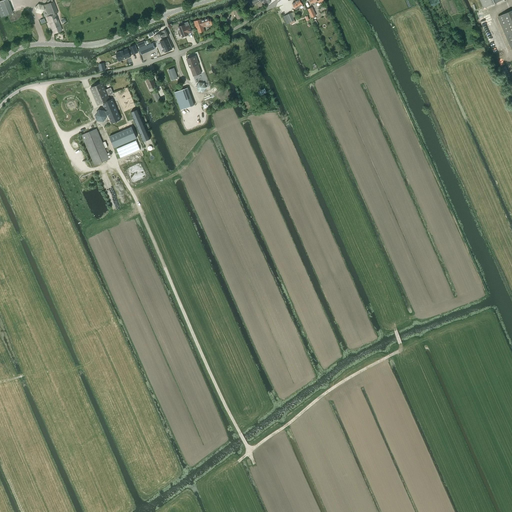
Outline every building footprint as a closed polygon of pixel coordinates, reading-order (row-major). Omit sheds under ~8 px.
[(53,34),(62,31),(55,14),(58,13),(53,2),(52,3),(51,0),(46,2),(47,4),(44,6),(48,17),(47,17),(53,34)] [(296,9),(302,5),(299,0),(297,0),(292,4),(296,9)] [(41,14),(45,10),(43,5),(38,4),(35,8),(36,13),(41,14)] [(316,15),(312,7),(307,9),(311,18),(316,15)] [(237,20),(242,17),(237,8),(233,10),(237,20)] [(511,49),(511,10),(498,17),(511,49)] [(291,13),(286,15),(283,17),(287,24),(290,23),(291,25),(295,23),(291,13)] [(200,21),(200,20),(194,22),(196,28),(197,27),(199,33),(204,31),(203,27),(212,24),(210,18),(208,19),(208,18),(200,21)] [(182,37),(188,35),(187,33),(191,32),(188,22),(183,24),(184,25),(178,27),(180,32),(178,33),(179,37),(181,36),(182,37)] [(157,41),(168,36),(166,30),(161,32),(161,33),(155,36),(157,41)] [(172,49),(167,39),(160,42),(162,48),(163,47),(165,53),(166,52),(169,52),(168,51),(172,49)] [(139,49),(146,46),(147,46),(144,41),(137,44),(139,49)] [(144,47),(139,49),(138,50),(141,55),(155,49),(153,43),(147,46),(146,46),(144,47)] [(134,44),(129,47),(130,50),(132,53),(132,54),(137,52),(134,44)] [(127,49),(115,53),(118,61),(130,56),(129,54),(132,53),(130,50),(128,51),(127,49)] [(198,65),(195,56),(187,59),(190,68),(193,76),(201,74),(198,65)] [(168,71),(172,80),(177,78),(174,68),(168,71)] [(152,88),(156,86),(152,77),(145,80),(149,89),(151,91),(153,90),(152,88)] [(203,93),(206,88),(204,83),(199,82),(196,87),(197,92),(203,93)] [(105,112),(107,115),(108,115),(111,123),(121,119),(112,99),(110,100),(108,95),(113,93),(111,88),(106,90),(102,83),(90,88),(98,105),(103,103),(106,111),(105,112)] [(188,88),(174,92),(181,110),(194,105),(188,88)] [(130,113),(143,142),(150,138),(138,109),(130,113)] [(107,116),(107,115),(105,112),(105,111),(99,110),(95,115),(98,120),(103,121),(107,116)] [(114,148),(136,139),(131,128),(109,137),(114,148)] [(94,166),(109,160),(96,129),(81,135),(94,166)]
